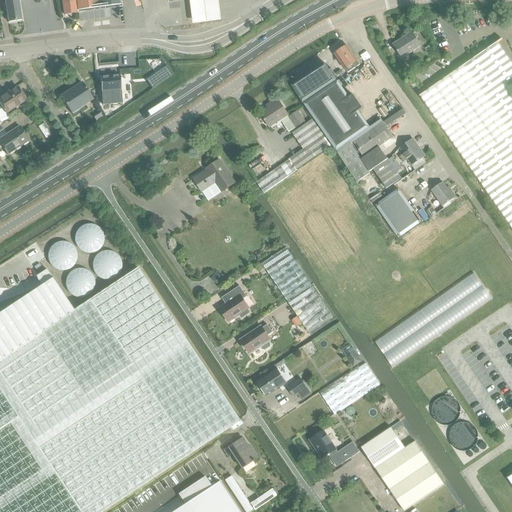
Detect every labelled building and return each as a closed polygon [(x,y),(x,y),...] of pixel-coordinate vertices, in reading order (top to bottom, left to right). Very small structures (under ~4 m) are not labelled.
[(4,0),(5,3),(4,4),(4,10),(6,11),(8,23),(22,21),(18,0),(4,0)] [(62,0),(64,15),(77,13),(74,0),(62,0)] [(77,0),(78,10),(121,5),(119,0),(77,0)] [(218,0),(190,0),(192,10),(193,24),(221,21),(219,6),(218,0)] [(402,57),(421,46),(412,32),(405,36),(406,38),(394,46),(402,57)] [(502,39),(420,96),(420,97),(421,96),(468,165),(468,166),(469,165),(492,199),(492,200),(493,200),(511,227),(511,101),(507,89),(511,86),(511,68),(496,44),(502,40),(502,39)] [(348,72),(352,70),(360,65),(352,52),(348,46),(342,50),(340,49),(337,50),(337,53),(336,54),(346,70),(347,69),(348,72)] [(366,52),(360,56),(365,62),(370,58),(366,52)] [(408,79),(413,76),(404,62),(400,65),(408,79)] [(303,104),(337,82),(332,75),(334,73),(331,69),(329,70),(325,64),(292,86),(303,104)] [(100,77),(103,105),(122,103),(120,75),(100,77)] [(412,78),(408,81),(412,87),(416,84),(412,78)] [(349,97),(338,81),(337,81),(337,82),(303,104),(313,119),(331,145),(335,152),(357,183),(368,176),(367,175),(356,159),(360,156),(351,144),(349,142),(370,128),(358,111),(362,109),(353,95),(349,97)] [(71,113),(93,99),(82,83),(61,97),(71,113)] [(0,97),(0,109),(2,108),(6,114),(26,101),(17,87),(0,97)] [(270,127),(289,114),(278,98),(271,103),(272,104),(260,113),(270,127)] [(296,126),(305,121),(298,111),(290,117),(296,126)] [(99,112),(93,116),(97,122),(103,117),(99,112)] [(331,145),(313,119),(292,133),(303,149),(289,159),(289,160),(257,182),(264,193),(297,170),(296,170),(331,145)] [(0,147),(2,146),(8,155),(29,141),(19,127),(0,139),(0,125),(1,124),(0,123),(0,147)] [(377,149),(391,139),(380,124),(351,144),(360,156),(356,159),(367,175),(370,172),(384,191),(399,181),(377,149)] [(404,154),(399,157),(403,163),(408,160),(411,165),(415,170),(426,163),(422,158),(422,159),(417,152),(420,150),(413,140),(400,148),(404,154)] [(222,192),(236,183),(220,160),(212,165),(213,167),(194,179),(203,192),(216,183),(222,192)] [(449,202),(456,197),(451,191),(450,192),(444,183),(433,190),(443,206),(449,202)] [(376,206),(398,238),(421,222),(399,190),(376,206)] [(432,207),(427,210),(432,217),(437,214),(432,207)] [(308,333),(333,316),(286,247),(262,264),(308,333)] [(0,511),(101,511),(125,496),(127,499),(128,500),(138,493),(135,490),(239,421),(137,268),(74,310),(73,311),(0,359),(0,511)] [(0,359),(73,311),(74,310),(52,278),(47,270),(36,277),(40,286),(0,312),(0,359)] [(473,272),(375,343),(392,367),(492,298),(473,272)] [(215,273),(211,279),(220,286),(225,280),(215,273)] [(240,285),(227,294),(232,300),(220,308),(229,321),(240,313),(242,317),(250,311),(248,308),(249,307),(243,298),(247,295),(240,285)] [(268,341),(271,340),(268,336),(273,332),(268,324),(263,328),(262,326),(241,340),(250,354),(261,346),(263,349),(265,349),(270,346),(270,344),(268,341)] [(351,344),(342,350),(353,367),(362,361),(351,344)] [(366,365),(352,374),(322,394),(335,415),(352,404),(379,385),(366,365)] [(277,369),(271,374),(270,373),(257,382),(258,384),(258,387),(260,390),(262,390),(266,396),(280,387),(279,387),(286,382),(277,369)] [(311,395),(306,388),(300,378),(287,387),(293,396),(297,393),(302,401),(311,395)] [(431,417),(434,421),(438,424),(443,425),(449,425),(453,423),(457,419),(460,415),(460,410),(460,405),(457,401),(454,398),(450,396),(445,395),(440,396),(436,398),(432,402),(430,406),(430,412),(431,417)] [(452,429),(450,433),(450,437),(451,442),(453,445),(456,448),(460,449),(465,450),(469,448),(473,446),(475,442),(476,438),(476,433),(474,429),(471,426),(467,424),(463,423),(458,424),(455,426),(452,429)] [(406,449),(405,448),(391,427),(362,448),(376,468),(403,511),(443,484),(415,442),(406,449)] [(324,458),(333,452),(341,465),(352,458),(360,452),(353,442),(338,452),(337,450),(324,431),(310,440),(315,448),(316,447),(324,458)] [(242,469),(258,459),(251,449),(249,450),(242,439),(224,451),(228,457),(232,454),(242,469)] [(239,511),(219,481),(211,486),(204,476),(177,494),(184,504),(171,511),(239,511)]
